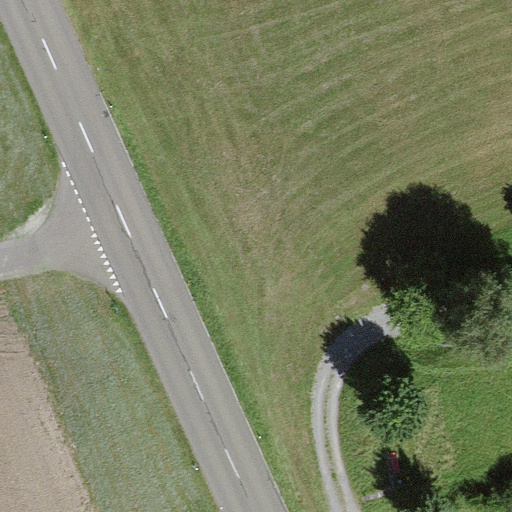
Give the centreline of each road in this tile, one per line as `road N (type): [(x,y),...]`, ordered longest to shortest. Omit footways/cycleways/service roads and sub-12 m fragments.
road 1 (tertiary): [(25,0),(256,511)]
road 2 (track): [(0,261),(124,222)]
